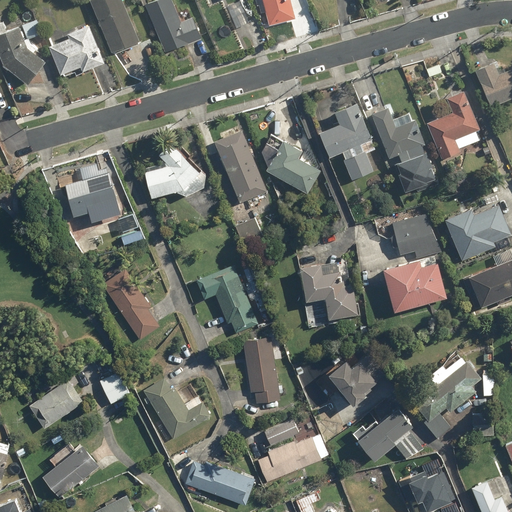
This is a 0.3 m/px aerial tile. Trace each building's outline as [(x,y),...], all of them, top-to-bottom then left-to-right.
[(122,0),(90,0),(114,53),(141,42),(122,0)] [(174,0),(152,0),(146,2),(166,51),(203,36),(194,14),(182,19),(174,0)] [(261,0),(266,22),(290,17),(288,9),(293,8),(291,0),(261,0)] [(249,3),(239,7),(237,1),(226,5),(236,35),(247,31),(245,24),(255,21),(249,3)] [(4,21),(0,22),(0,53),(5,68),(29,83),(47,61),(27,41),(44,34),(38,18),(8,30),(4,21)] [(106,61),(90,23),(68,32),(70,38),(50,47),(61,73),(81,64),(83,70),(106,61)] [(494,55),(475,65),(496,105),(511,96),(511,65),(502,70),(494,55)] [(481,127),(465,88),(447,96),(452,109),(427,120),(444,158),(481,141),(476,129),(481,127)] [(377,146),(357,99),(334,109),(339,121),(319,130),(330,155),(340,151),(352,178),(375,168),(368,150),(377,146)] [(387,104),(370,112),(392,158),(426,142),(412,110),(394,118),(387,104)] [(241,126),(213,138),(240,201),(268,189),(241,126)] [(285,137),(284,140),(273,133),(263,150),(273,157),(267,167),(307,192),(321,170),(301,157),(305,150),(285,137)] [(170,164),(145,170),(152,196),(180,189),(182,194),(204,188),(207,173),(173,142),(160,153),(170,164)] [(103,216),(122,211),(110,170),(66,183),(75,214),(101,207),(103,216)] [(473,205),(445,215),(461,256),(494,243),(493,240),(511,232),(499,201),(475,211),(473,205)] [(251,206),(231,215),(243,243),(263,234),(251,206)] [(175,210),(160,215),(167,236),(181,231),(175,210)] [(433,211),(393,220),(400,253),(414,249),(416,256),(441,250),(433,211)] [(137,225),(133,212),(117,217),(121,231),(137,225)] [(348,254),(299,263),(305,299),(324,295),(329,317),(359,311),(348,254)] [(511,292),(511,256),(464,275),(477,307),(511,292)] [(421,257),(384,266),(394,309),(447,296),(438,261),(423,265),(421,257)] [(260,322),(233,261),(197,278),(206,299),(214,295),(227,323),(232,321),(237,332),(260,322)] [(163,323),(160,319),(170,313),(162,301),(153,308),(126,268),(103,283),(141,338),(163,323)] [(210,351),(207,344),(214,341),(207,325),(201,328),(196,316),(191,318),(189,313),(179,317),(195,357),(210,351)] [(495,324),(485,323),(484,360),(494,361),(495,324)] [(274,334),(244,337),(250,390),(255,390),(256,400),(281,398),(274,334)] [(429,374),(434,380),(413,400),(429,417),(424,422),(440,438),(452,426),(439,413),(447,406),(451,411),(477,390),(472,385),(482,376),(455,348),(429,374)] [(388,370),(370,350),(353,365),(347,357),(327,375),(353,405),(367,393),(365,391),(388,370)] [(109,353),(95,360),(103,374),(116,367),(109,353)] [(130,393),(119,371),(101,380),(111,402),(130,393)] [(496,394),(496,373),(483,373),(483,393),(496,394)] [(164,375),(143,388),(174,437),(210,415),(198,395),(186,403),(175,385),(172,388),(164,375)] [(69,377),(30,404),(46,427),(85,399),(69,377)] [(354,430),(358,436),(358,437),(375,459),(396,443),(408,459),(424,447),(409,429),(414,425),(398,405),(367,429),(362,423),(354,430)] [(497,411),(473,411),(473,434),(496,434),(497,411)] [(300,429),(293,416),(265,430),(272,443),(300,429)] [(269,453),(258,458),(269,482),(329,454),(320,434),(299,444),(296,437),(267,450),(269,453)] [(0,474),(2,475),(7,452),(9,442),(0,439),(0,474)] [(100,464),(83,443),(43,475),(60,496),(100,464)] [(193,455),(184,481),(248,503),(257,477),(193,455)] [(416,511),(421,511),(457,499),(445,470),(430,476),(428,471),(404,481),(416,511)] [(488,479),(472,485),(482,511),(511,511),(504,495),(496,498),(488,479)] [(34,511),(24,485),(0,494),(0,511),(34,511)] [(317,491),(296,500),(301,511),(314,511),(311,503),(320,499),(317,491)] [(143,511),(138,511),(128,493),(89,511),(146,511),(143,511)]
